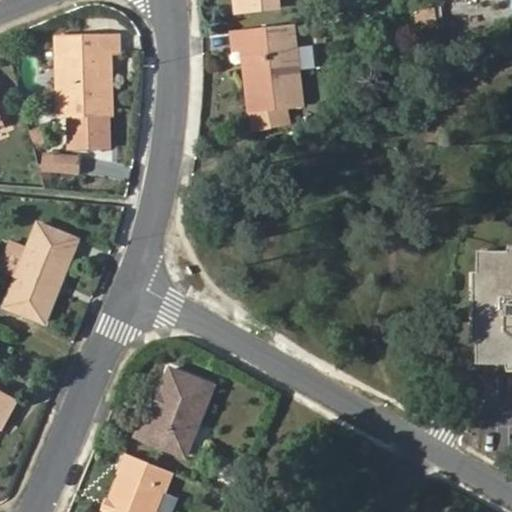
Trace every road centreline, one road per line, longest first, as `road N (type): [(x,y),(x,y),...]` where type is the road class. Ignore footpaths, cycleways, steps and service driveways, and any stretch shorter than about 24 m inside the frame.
road 1 (residential): [(133,283),(511,494)]
road 2 (residential): [(133,283),(164,185),(177,76),(173,0)]
road 3 (residential): [(39,511),(133,283)]
